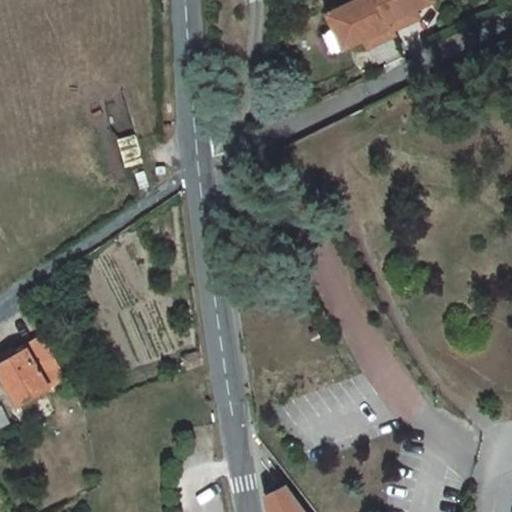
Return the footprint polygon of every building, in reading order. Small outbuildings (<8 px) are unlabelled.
[(380,38),(384,46),(398,39),(396,34),(379,0),(371,0),(333,19),(349,52),(369,43),(380,38)] [(379,0),(396,34),(411,27),(407,19),(419,13),(438,4),(436,0),(379,0)] [(411,27),(422,22),(419,13),(407,19),(411,27)] [(373,51),(384,46),(380,38),(369,43),(373,51)] [(0,367),(24,408),(69,382),(46,340),(23,354),(0,367)] [(309,511),(291,488),(269,500),(271,511),(309,511)]
